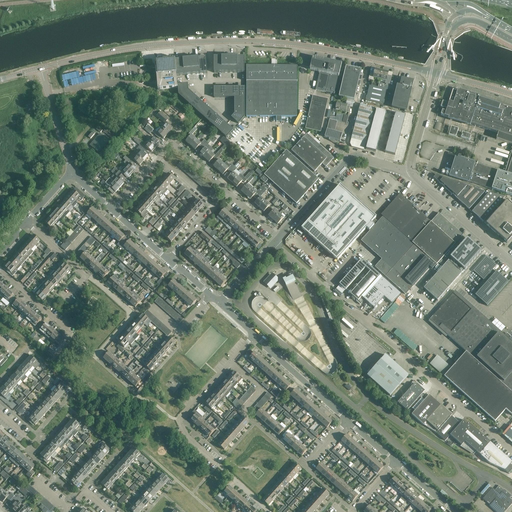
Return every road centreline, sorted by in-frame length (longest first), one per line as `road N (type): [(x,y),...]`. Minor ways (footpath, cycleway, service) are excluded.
road 1 (tertiary): [(436,75),(252,42),(139,47),(40,68)]
road 2 (unclassified): [(511,450),(273,242)]
road 3 (residential): [(253,335),(178,424),(269,511)]
road 4 (residential): [(87,276),(132,314),(102,350),(89,352),(0,270)]
road 5 (unclassified): [(278,238),(348,158),(408,170)]
road 6 (residential): [(226,192),(171,145),(112,209)]
road 7 (tertiary): [(511,263),(408,170)]
road 8 (residential): [(348,420),(253,335)]
